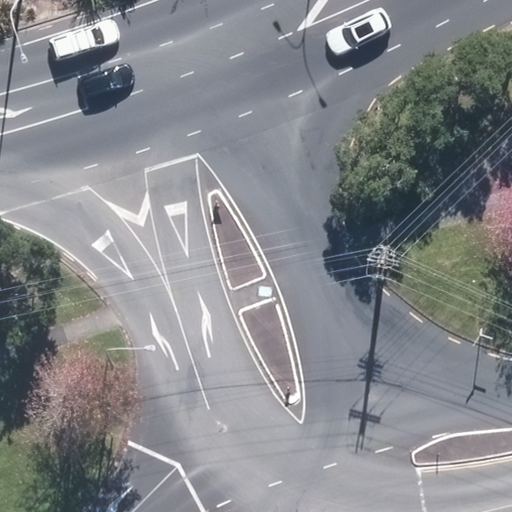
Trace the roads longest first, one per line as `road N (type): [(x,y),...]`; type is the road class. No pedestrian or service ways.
road 1 (tertiary): [(237,15),(368,410)]
road 2 (tertiary): [(219,450),(175,308),(84,73)]
road 3 (secondary): [(237,15),(84,73)]
road 4 (tertiary): [(219,450),(300,436),(368,410)]
road 5 (residential): [(368,410),(511,403)]
